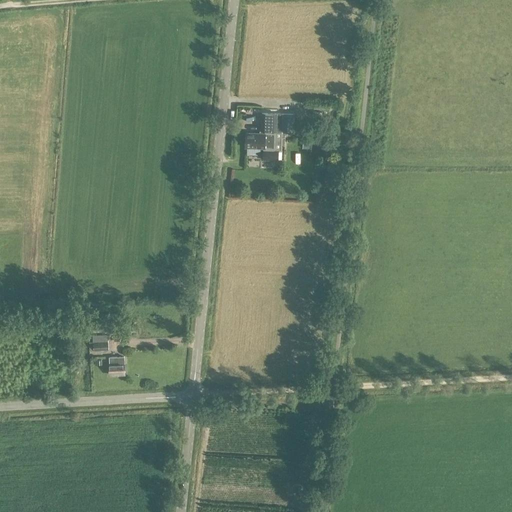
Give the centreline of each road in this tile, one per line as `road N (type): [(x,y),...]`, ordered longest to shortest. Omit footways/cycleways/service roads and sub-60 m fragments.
road 1 (unclassified): [(193,395),(233,0)]
road 2 (unclassified): [(0,407),(193,395)]
road 3 (track): [(332,387),(511,377)]
road 4 (track): [(193,395),(332,387)]
